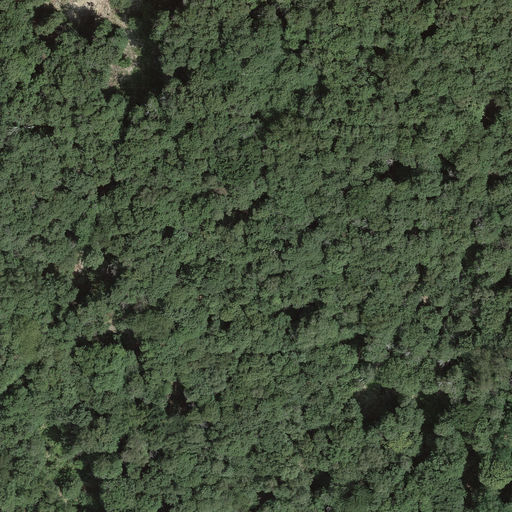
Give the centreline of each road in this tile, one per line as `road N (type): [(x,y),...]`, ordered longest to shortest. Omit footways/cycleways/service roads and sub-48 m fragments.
road 1 (track): [(511,302),(306,302),(160,320),(29,354),(0,390)]
road 2 (track): [(271,0),(350,81),(511,181)]
